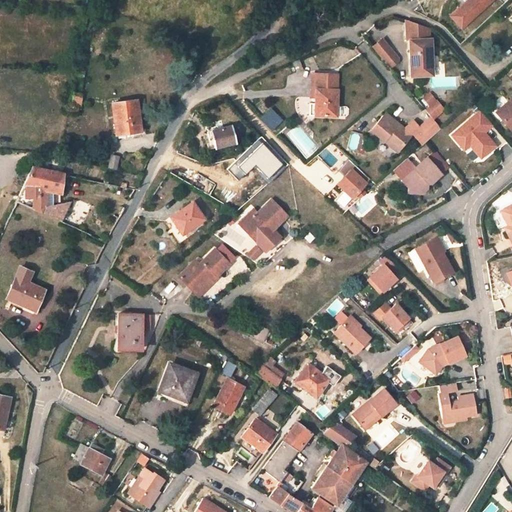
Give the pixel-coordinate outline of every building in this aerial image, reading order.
[(469,0),(452,16),(453,18),(472,0),(469,0)] [(472,0),(453,18),(462,28),(492,0),(472,0)] [(424,66),(431,66),(430,39),(429,39),(428,27),(406,20),(407,41),(410,40),(411,76),(424,75),(424,66)] [(383,39),(373,47),(388,66),(398,57),(383,39)] [(318,98),(317,114),(334,114),(335,89),(336,73),(315,73),(310,73),(310,98),(315,98),(318,98)] [(511,98),(496,113),(499,116),(509,128),(511,125),(511,98)] [(116,139),(141,136),(136,100),(112,103),(116,139)] [(431,117),(435,121),(444,113),(436,103),(427,111),(431,117)] [(272,129),(282,120),(269,107),(260,117),(272,129)] [(451,135),(459,145),(465,139),(469,144),(480,157),(495,145),(488,137),(485,136),(482,133),(484,132),(492,125),(480,110),(451,135)] [(386,113),(371,130),(384,141),(385,138),(399,150),(412,135),(423,145),(441,129),(435,121),(431,117),(419,127),(414,121),(404,129),(386,113)] [(209,131),(214,147),(236,141),(231,124),(209,131)] [(211,148),(214,147),(209,131),(205,132),(211,148)] [(353,149),(360,135),(354,133),(347,146),(353,149)] [(465,139),(459,145),(463,149),(469,144),(465,139)] [(269,178),(283,165),(263,144),(238,167),(246,176),(256,165),(269,178)] [(416,169),(403,181),(408,188),(408,193),(422,195),(424,189),(429,185),(432,184),(442,175),(442,174),(450,167),(436,151),(428,158),(416,169)] [(106,168),(115,170),(118,157),(109,154),(106,168)] [(403,181),(416,169),(407,159),(394,171),(403,181)] [(32,167),(16,202),(60,221),(69,202),(53,205),(52,192),(60,193),(63,174),(32,167)] [(365,183),(351,169),(337,183),(351,198),(365,183)] [(256,242),(259,245),(274,231),(271,229),(286,215),(271,199),(256,212),(253,209),(238,223),(256,242)] [(193,201),(171,217),(181,233),(204,217),(193,201)] [(511,228),(511,224),(505,209),(502,211),(509,226),(505,227),(507,231),(511,228)] [(236,217),(232,213),(225,220),(229,224),(236,217)] [(259,245),(256,242),(243,254),(249,258),(260,247),(264,251),(279,237),(274,231),(259,245)] [(417,250),(410,254),(421,273),(428,269),(437,284),(456,272),(437,239),(417,250)] [(216,276),(227,264),(214,249),(194,269),(190,265),(178,277),(192,292),(212,273),(216,276)] [(382,265),(369,277),(380,289),(394,277),(390,271),(397,265),(387,255),(380,262),(382,265)] [(31,272),(20,267),(6,298),(34,310),(43,290),(27,283),(31,272)] [(369,277),(366,279),(378,291),(380,289),(369,277)] [(361,308),(368,302),(362,296),(355,302),(361,308)] [(382,315),(395,328),(409,313),(396,301),(391,307),(385,301),(374,311),(380,317),(382,315)] [(395,328),(397,329),(411,315),(409,313),(395,328)] [(121,335),(120,348),(140,348),(140,330),(148,330),(148,315),(140,315),(140,314),(117,314),(117,335),(121,335)] [(334,331),(355,352),(370,336),(348,316),(334,331)] [(420,360),(434,371),(440,362),(448,359),(449,362),(467,355),(458,335),(429,347),(420,360)] [(502,364),(511,363),(510,353),(501,354),(502,364)] [(259,364),(261,366),(265,368),(273,360),(269,355),(259,364)] [(440,362),(434,371),(436,373),(442,365),(449,362),(448,359),(440,362)] [(226,360),(220,373),(229,377),(235,364),(226,360)] [(190,385),(195,373),(169,364),(159,390),(183,398),(189,384),(190,385)] [(281,380),(265,368),(261,366),(256,373),(275,388),(281,380)] [(305,366),(294,382),(302,387),(303,384),(317,393),(326,381),(305,366)] [(250,373),(244,383),(250,387),(257,378),(250,373)] [(227,379),(213,405),(229,413),(242,386),(227,379)] [(457,382),(440,385),(441,393),(439,393),(443,417),(459,415),(460,417),(467,416),(478,414),(474,394),(458,396),(459,400),(450,402),(448,392),(458,391),(457,382)] [(303,384),(302,387),(315,396),(317,393),(303,384)] [(362,427),(379,413),(381,415),(396,403),(385,388),(353,414),(362,427)] [(412,388),(404,395),(410,403),(419,397),(412,388)] [(270,389),(254,410),(261,416),(277,395),(270,389)] [(10,397),(0,394),(0,430),(2,431),(10,397)] [(379,413),(362,427),(364,429),(381,415),(379,413)] [(262,451),(275,433),(255,419),(242,436),(262,451)] [(354,437),(333,422),(323,433),(341,445),(345,448),(354,437)] [(297,423),(283,441),(297,451),(311,432),(297,423)] [(283,470),(297,451),(283,441),(262,469),(279,482),(286,472),(283,470)] [(81,462),(88,447),(81,444),(73,458),(81,462)] [(338,475),(350,482),(364,462),(345,448),(341,445),(336,452),(348,460),(338,475)] [(241,446),(235,453),(249,465),(255,458),(241,446)] [(109,458),(88,447),(81,462),(79,464),(100,474),(109,458)] [(326,466),(338,475),(348,460),(336,452),(332,450),(329,455),(331,458),(328,462),(326,466)] [(444,473),(448,467),(435,458),(431,464),(426,460),(416,475),(415,475),(410,481),(423,490),(427,484),(431,486),(441,472),(444,473)] [(339,498),(350,482),(338,475),(326,466),(311,488),(334,503),(333,505),(338,508),(344,502),(339,498)] [(157,489),(164,479),(155,472),(154,473),(146,468),(128,492),(148,506),(153,499),(151,498),(157,489)] [(441,472),(431,486),(433,488),(444,473),(441,472)] [(279,503),(286,494),(275,487),(268,496),(279,503)] [(151,498),(153,499),(159,491),(157,489),(151,498)] [(316,497),(310,509),(296,500),(286,494),(279,503),(286,508),(290,510),(292,511),(328,511),(331,508),(316,497)] [(193,511),(222,511),(203,499),(193,511)] [(481,511),(495,511),(499,508),(491,502),(481,511)]
